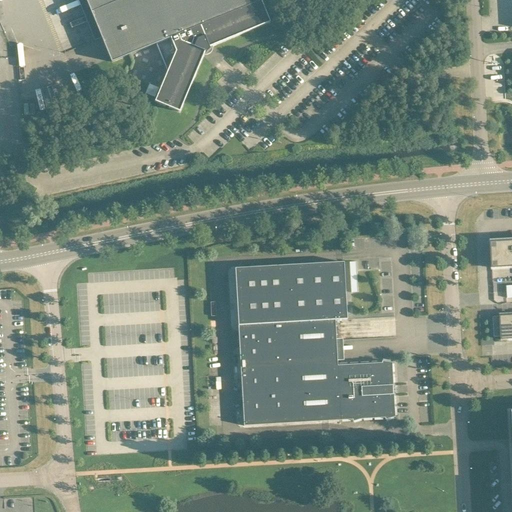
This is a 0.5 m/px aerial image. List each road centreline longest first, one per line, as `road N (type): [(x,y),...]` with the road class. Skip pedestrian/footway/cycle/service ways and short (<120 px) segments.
road 1 (secondary): [(46,255),(443,188)]
road 2 (unknown): [(253,90),(190,145),(44,175)]
road 3 (unclassified): [(65,479),(46,255)]
road 4 (unclassified): [(456,385),(443,188)]
road 5 (unclassified): [(483,184),(472,0)]
road 6 (unknown): [(279,115),(305,128),(385,55)]
road 7 (unclassified): [(463,511),(456,385)]
